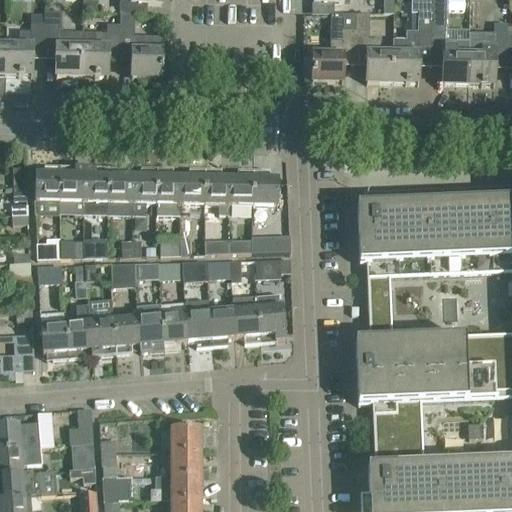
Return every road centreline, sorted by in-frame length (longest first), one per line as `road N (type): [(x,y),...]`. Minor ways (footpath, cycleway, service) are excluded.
road 1 (residential): [(313,382),(298,126)]
road 2 (residential): [(0,401),(237,384)]
road 3 (unclassified): [(298,126),(511,131)]
road 4 (unclassified): [(0,121),(180,126)]
road 5 (residential): [(319,511),(313,382)]
road 6 (residential): [(298,126),(288,104),(287,0)]
road 7 (residential): [(238,511),(237,384)]
road 8 (residential): [(185,0),(180,126)]
